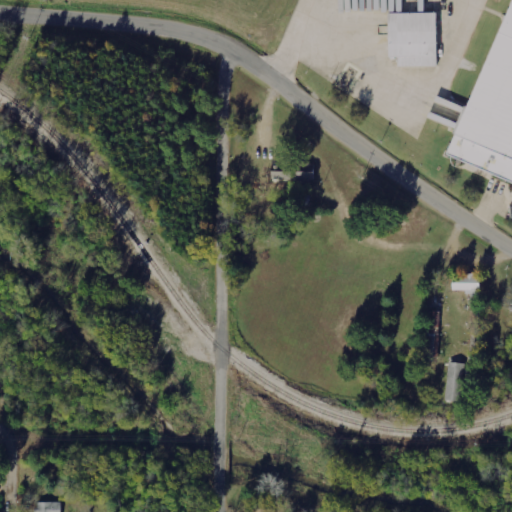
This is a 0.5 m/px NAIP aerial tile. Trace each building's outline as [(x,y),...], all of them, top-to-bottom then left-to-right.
[(438,67),(438,13),(433,13),(432,0),(386,0),(391,0),(391,8),(396,8),(396,13),(388,13),(388,57),(398,57),(398,67),(438,67)] [(511,0),(510,0),(445,162),(511,188),(511,0)] [(288,191),(288,181),(314,181),(314,162),(294,162),(293,172),(285,172),(285,183),(278,183),(279,173),(272,172),(272,182),(252,181),(252,190),(288,191)] [(453,293),(481,293),(482,275),(453,275),(453,293)] [(441,361),(439,311),(423,312),(425,361),(441,361)] [(448,401),(464,401),(465,363),(449,363),(448,401)] [(62,511),(63,503),(39,502),(38,511),(62,511)]
